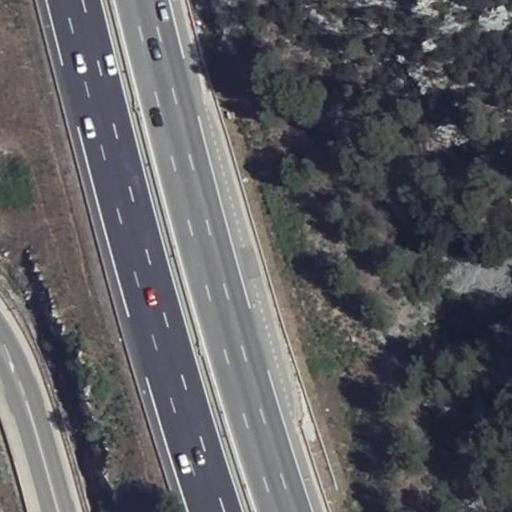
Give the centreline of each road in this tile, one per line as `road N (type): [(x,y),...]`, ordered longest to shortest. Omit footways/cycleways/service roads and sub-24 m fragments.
road 1 (motorway): [(290,511),(239,363),(141,0)]
road 2 (motorway): [(76,0),(172,373),(219,511)]
road 3 (secondary): [(67,511),(0,334)]
